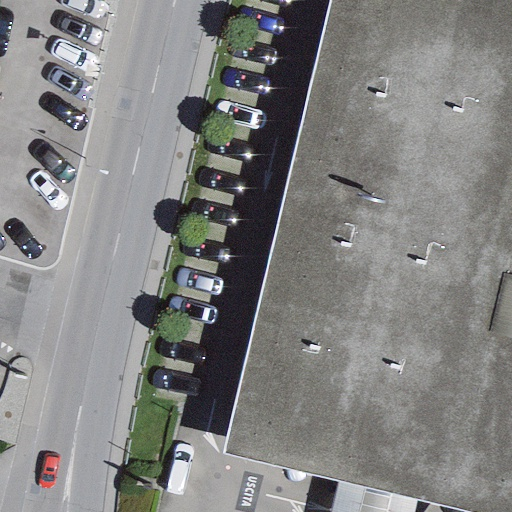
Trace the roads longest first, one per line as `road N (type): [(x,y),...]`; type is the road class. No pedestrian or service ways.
road 1 (unknown): [(315,511),(223,475),(200,446),(318,0)]
road 2 (secondary): [(58,511),(177,0)]
